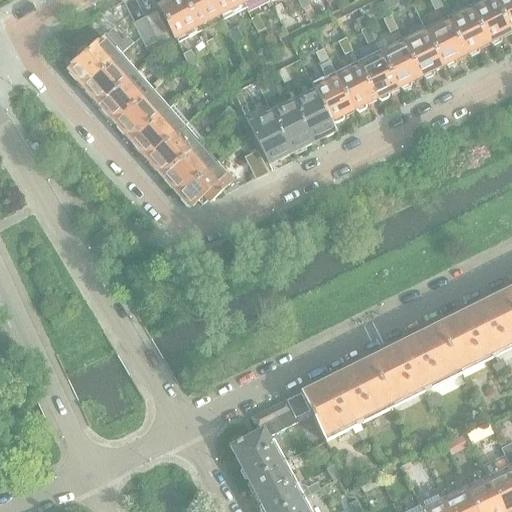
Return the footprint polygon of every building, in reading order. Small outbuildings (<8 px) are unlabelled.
[(200,33),(183,0),(168,0),(169,2),(158,8),(178,45),(200,33)] [(222,22),(211,0),(183,0),(200,33),(222,22)] [(245,10),(239,0),(211,0),(222,22),(245,10)] [(265,0),(239,0),(245,10),(265,0)] [(310,6),(306,0),(297,0),(302,10),(310,6)] [(325,0),(331,9),(337,6),(333,0),(325,0)] [(442,8),(438,0),(428,0),(435,12),(442,8)] [(509,34),(493,0),(485,0),(470,8),(488,45),(489,44),(493,47),(501,43),(501,38),(509,34)] [(511,0),(493,0),(509,34),(511,32),(511,0)] [(287,18),(280,5),(273,9),(280,22),(287,18)] [(488,45),(470,8),(447,19),(465,56),(467,55),(470,58),(479,54),(478,50),(488,45)] [(170,41),(157,15),(156,13),(145,19),(157,42),(159,47),(170,41)] [(265,29),(258,17),(251,20),(257,33),(265,29)] [(397,30),(390,17),(383,20),(390,34),(397,30)] [(157,42),(145,19),(134,24),(138,33),(128,42),(132,46),(140,39),(145,48),(157,42)] [(465,56),(447,19),(425,30),(443,67),(444,67),(447,70),(456,65),(456,61),(465,56)] [(243,41),(236,28),(228,32),(235,45),(243,41)] [(375,41),(368,28),(360,32),(367,45),(375,41)] [(443,67),(425,30),(402,41),(420,79),(422,78),(425,81),(434,76),(433,72),(443,67)] [(85,89),(122,56),(106,38),(103,40),(102,40),(99,43),(97,41),(90,47),(91,49),(80,59),(77,58),(70,65),(70,68),(68,70),(69,71),(69,74),(75,82),(78,81),(85,89)] [(352,52),(346,39),(338,43),(344,56),(352,52)] [(220,53),(213,40),(206,44),(213,56),(220,53)] [(420,79),(402,41),(380,52),(398,90),(399,89),(402,92),(411,87),(411,83),(420,79)] [(352,112),(335,74),(323,50),(315,54),(321,66),(319,67),(325,79),(312,85),(315,92),(314,92),(332,127),(333,126),(343,121),(343,117),(352,112)] [(197,64),(191,51),(183,55),(190,68),(197,64)] [(398,90),(380,52),(357,63),(375,101),(377,100),(380,103),(389,99),(388,94),(398,90)] [(100,106),(135,76),(134,76),(137,73),(122,56),(85,89),(85,93),(91,100),(94,99),(100,106)] [(375,101),(357,63),(335,74),(352,112),(354,111),(357,114),(366,110),(366,106),(375,101)] [(290,81),(284,69),(278,72),(284,84),(290,81)] [(116,124),(150,94),(135,76),(100,106),(101,107),(101,111),(107,118),(110,117),(116,124)] [(157,89),(166,81),(162,77),(153,85),(157,89)] [(268,92),(261,80),(256,83),(262,95),(268,92)] [(332,127),(314,92),(293,103),(313,142),(321,138),(324,140),(332,135),(333,132),(335,131),(333,126),(332,127)] [(132,142),(166,112),(150,94),(116,124),(117,125),(116,128),(123,136),(126,135),(132,142)] [(247,106),(241,94),(235,97),(241,109),(247,106)] [(313,142),(293,103),(271,113),(291,153),(299,148),(302,150),(311,146),(311,143),(313,142)] [(147,159),(188,124),(172,107),(166,113),(166,112),(132,142),(133,143),(132,147),(139,154),(142,153),(147,159)] [(221,127),(235,114),(229,108),(216,121),(221,127)] [(291,153),(271,113),(258,120),(257,116),(246,121),(248,125),(268,164),(277,159),(280,161),(289,157),(289,154),(291,153)] [(164,178),(197,148),(197,149),(204,143),(188,124),(147,159),(149,161),(148,165),(155,172),(158,172),(164,178)] [(210,144),(219,137),(215,133),(207,140),(210,144)] [(180,196),(213,167),(197,149),(197,148),(164,178),(165,179),(164,183),(171,190),(174,190),(180,196)] [(267,175),(257,153),(256,152),(244,158),(256,180),(267,175)] [(222,192),(233,184),(217,164),(213,167),(180,196),(181,197),(180,201),(186,208),(190,207),(191,209),(198,203),(202,207),(208,202),(209,204),(210,203),(222,192)] [(461,373),(511,348),(511,306),(506,293),(439,327),(461,373)] [(393,407),(461,373),(439,327),(370,361),(393,407)] [(359,424),(393,407),(370,361),(301,395),(310,414),(324,440),(351,427),(355,435),(357,434),(361,442),(366,439),(362,431),(359,424)] [(506,369),(502,361),(498,363),(502,371),(506,369)] [(502,371),(498,363),(492,366),(497,374),(502,371)] [(439,403),(434,394),(429,397),(434,405),(439,403)] [(310,414),(301,395),(288,402),(293,412),(297,420),(310,414)] [(434,405),(429,397),(425,400),(429,408),(434,405)] [(285,402),(283,403),(288,414),(293,412),(288,402),(288,401),(285,402)] [(283,403),(278,406),(283,416),(288,414),(283,403)] [(278,406),(273,408),(278,418),(283,416),(278,406)] [(273,408),(269,411),(273,421),(278,418),(273,408)] [(269,411),(264,413),(269,423),(273,421),(269,411)] [(285,464),(271,437),(298,423),(297,420),(293,412),(288,414),(283,416),(278,418),(273,421),(269,423),(264,413),(251,419),(258,433),(241,443),(240,442),(236,444),(236,445),(230,448),(242,472),(241,473),(245,480),(246,480),(248,483),(281,466),(285,464)] [(371,436),(367,428),(362,431),(366,439),(371,436)] [(511,444),(501,449),(510,467),(511,471),(511,444)] [(511,471),(510,467),(496,475),(486,454),(477,458),(483,470),(488,479),(503,511),(506,511),(511,509),(511,471)] [(295,492),(299,489),(290,474),(286,475),(281,466),(248,483),(249,485),(248,486),(252,494),(254,494),(261,507),(260,509),(261,511),(278,511),(300,501),(295,492)] [(503,511),(488,479),(475,485),(471,476),(466,478),(460,466),(456,468),(466,489),(477,511),(503,511)] [(477,511),(466,489),(451,496),(447,488),(444,489),(438,478),(441,476),(438,468),(430,472),(444,500),(450,511),(477,511)] [(364,495),(383,485),(379,477),(360,487),(364,495)] [(345,495),(342,488),(339,482),(331,486),(337,499),(345,495)] [(320,491),(316,484),(305,490),(308,497),(320,491)] [(450,511),(444,500),(430,506),(426,497),(422,499),(416,488),(412,490),(419,507),(421,511),(422,510),(423,511),(450,511)] [(310,511),(305,511),(300,501),(278,511),(310,511)]
